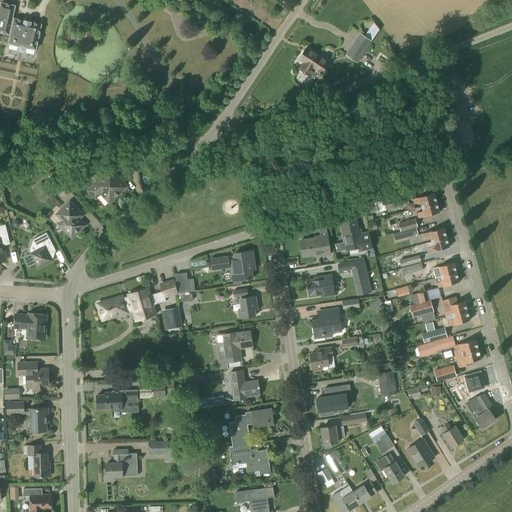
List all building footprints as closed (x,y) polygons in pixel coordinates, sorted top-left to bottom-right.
[(12,20),(15,6),(1,3),(0,7),(0,32),(11,35),(9,44),(18,46),(17,50),(19,52),(23,53),(25,52),(26,47),(36,50),(41,24),(14,19),(14,21),(12,20)] [(357,62),(371,41),(360,33),(345,55),(357,62)] [(306,75),(318,56),(306,48),(298,60),(303,63),(298,70),(306,75)] [(318,56),(306,75),(309,77),(310,76),(314,79),(318,73),(321,75),(329,61),(319,55),(318,56)] [(453,100),(443,103),(447,116),(457,113),(453,100)] [(129,177),(136,171),(130,165),(123,171),(129,177)] [(126,187),(110,170),(93,186),(92,185),(86,190),(95,200),(101,194),(109,203),(126,187)] [(54,173),(41,186),(51,196),(64,183),(54,173)] [(422,207),(436,202),(434,193),(413,199),(414,204),(420,203),(422,207)] [(385,210),(402,206),(399,197),(383,201),(385,210)] [(79,212),(70,202),(56,214),(63,221),(58,225),(71,238),(85,225),(79,219),(79,216),(77,214),(79,212)] [(436,202),(422,207),(423,211),(416,213),(418,219),(424,217),(439,212),(436,202)] [(362,236),(361,233),(357,231),(354,218),(340,222),(346,250),(357,247),(358,251),(372,248),(369,235),(362,236)] [(400,231),(416,228),(417,227),(415,218),(397,223),(400,232),(400,231)] [(369,231),(377,229),(375,221),(367,222),(369,231)] [(0,262),(6,261),(2,246),(10,244),(5,225),(0,225),(0,262)] [(400,231),(400,232),(402,239),(418,234),(416,228),(400,231)] [(431,241),(446,237),(444,228),(429,232),(422,234),(424,239),(430,237),(431,241)] [(33,239),(38,249),(23,257),(28,267),(35,264),(38,269),(53,261),(49,254),(56,250),(46,232),(33,239)] [(330,255),(327,235),(319,236),(319,238),(301,240),(303,257),(320,254),(320,256),(330,255)] [(446,237),(431,241),(433,246),(426,248),(428,253),(434,251),(449,247),(446,237)] [(236,267),(231,267),(234,284),(242,283),(241,280),(252,278),(250,260),(254,259),(252,251),(234,254),(236,267)] [(211,270),(230,268),(228,255),(209,258),(211,270)] [(392,271),(397,270),(397,269),(402,268),(401,267),(421,262),(419,255),(394,262),(395,263),(390,264),(392,271)] [(371,292),(363,261),(338,265),(339,271),(352,269),(358,295),(371,292)] [(399,277),(405,276),(405,275),(423,269),(421,262),(397,269),(399,277)] [(435,278),(456,272),(453,262),(432,268),(432,266),(424,269),(427,280),(435,278)] [(456,272),(435,278),(438,288),(444,286),(459,282),(456,272)] [(175,274),(176,280),(178,293),(194,291),(193,279),(187,280),(186,273),(175,274)] [(334,294),(331,275),(314,278),(314,279),(307,281),(309,296),(325,294),(325,295),(334,294)] [(166,301),(165,298),(178,294),(178,293),(176,280),(160,285),(162,293),(150,296),(153,305),(166,301)] [(398,289),(401,296),(412,293),(410,285),(398,289)] [(122,296),(98,304),(103,320),(127,312),(127,311),(133,310),(135,318),(155,312),(153,305),(150,296),(147,288),(127,295),(129,298),(124,300),(123,296),(122,296)] [(414,306),(431,301),(428,290),(411,295),(413,305),(414,306)] [(193,301),(192,293),(178,295),(179,302),(193,301)] [(239,318),(255,316),(254,308),(257,308),(255,296),(240,298),(242,310),(238,310),(239,318)] [(446,317),(467,311),(464,301),(457,303),(455,297),(442,301),(446,317)] [(399,298),(394,300),(398,310),(403,308),(399,298)] [(343,310),(359,307),(358,299),(341,301),(343,310)] [(374,311),(383,305),(379,299),(370,305),(374,311)] [(414,306),(413,305),(409,306),(413,317),(433,312),(431,301),(414,306)] [(186,330),(182,307),(166,310),(170,332),(186,330)] [(341,331),(338,308),(323,310),(324,319),(312,321),(315,341),(325,340),(325,337),(331,336),(331,332),(341,331)] [(467,311),(446,317),(449,326),(470,320),(467,311)] [(33,316),(33,313),(28,313),(28,315),(15,314),(14,328),(27,329),(26,338),(37,339),(37,336),(45,337),(45,327),(43,327),(44,314),(37,314),(37,316),(33,316)] [(396,323),(395,319),(389,321),(391,331),(400,328),(399,322),(396,323)] [(424,343),(447,336),(444,327),(421,333),(424,343)] [(400,347),(398,340),(396,331),(390,333),(395,349),(400,347)] [(252,346),(250,332),(237,333),(237,332),(222,334),(216,335),(217,343),(215,343),(219,369),(228,368),(227,362),(241,360),(240,352),(238,353),(238,349),(252,346)] [(356,338),(356,337),(341,339),(343,348),(357,346),(358,349),(364,348),(362,337),(356,338)] [(446,338),(435,341),(438,350),(449,347),(446,338)] [(457,355),(478,349),(475,339),(454,345),(457,355)] [(436,351),(433,341),(425,344),(428,355),(437,353),(436,351)] [(312,367),(313,367),(314,372),(323,371),(323,370),(328,369),(328,365),(329,365),(328,359),(333,358),(331,348),(316,350),(317,353),(310,354),(312,367)] [(478,349),(457,355),(460,368),(474,364),(473,361),(480,359),(478,349)] [(455,351),(447,353),(448,359),(457,357),(455,351)] [(403,365),(412,365),(412,355),(402,356),(403,365)] [(38,361),(32,361),(17,362),(18,375),(26,375),(26,385),(32,385),(33,392),(39,391),(39,385),(47,384),(47,369),(39,369),(38,361)] [(437,382),(457,376),(453,365),(434,371),(437,382)] [(244,382),(242,370),(230,372),(234,400),(246,398),(246,397),(260,395),(258,380),(244,382)] [(391,371),(385,371),(377,373),(381,397),(395,394),(391,371)] [(480,371),(463,376),(468,393),(485,388),(480,371)] [(197,374),(188,374),(190,393),(199,392),(197,374)] [(154,397),(165,397),(166,392),(174,392),(174,381),(164,381),(164,383),(152,383),(153,385),(154,397)] [(329,415),(328,410),(334,409),(334,408),(344,406),(341,386),(325,388),(326,397),(317,398),(318,405),(316,405),(316,410),(318,410),(319,411),(320,417),(329,415)] [(4,389),(5,399),(20,399),(20,388),(4,389)] [(404,400),(420,396),(418,388),(402,392),(404,400)] [(138,412),(138,390),(120,390),(121,392),(105,392),(105,395),(96,395),(97,408),(112,408),(112,410),(121,410),(121,413),(138,412)] [(484,429),(488,426),(487,424),(495,419),(489,409),(492,407),(484,393),(472,400),(481,414),(475,418),(481,428),(483,427),(484,429)] [(199,399),(200,409),(225,405),(223,396),(199,399)] [(26,414),(26,408),(24,409),(24,401),(6,402),(6,415),(26,414)] [(381,401),(371,405),(373,411),(383,407),(381,401)] [(26,408),(26,414),(30,414),(30,431),(46,431),(46,423),(48,423),(48,408),(26,408)] [(233,446),(250,444),(247,424),(250,424),(251,427),(274,424),(273,419),(272,409),(250,412),(251,416),(246,416),(245,414),(235,416),(236,422),(230,423),(233,446)] [(341,425),(367,422),(366,413),(340,416),(341,425)] [(421,436),(430,431),(421,418),(413,423),(421,436)] [(176,433),(177,424),(168,424),(167,433),(176,433)] [(451,428),(448,424),(441,428),(444,433),(443,433),(451,447),(463,439),(455,426),(451,428)] [(335,428),(335,425),(321,427),(324,445),(324,448),(332,447),(331,444),(338,443),(337,436),(344,435),(343,427),(335,428)] [(394,447),(383,430),(367,440),(370,446),(378,441),(382,448),(385,447),(387,451),(394,447)] [(427,446),(424,442),(422,439),(407,448),(414,459),(419,467),(432,459),(430,456),(432,454),(427,446)] [(180,440),(148,441),(148,454),(181,453),(180,440)] [(250,444),(233,446),(229,447),(231,464),(246,461),(247,472),(259,470),(260,475),(271,473),(267,449),(257,451),(257,452),(252,453),(250,444)] [(41,453),(40,445),(27,445),(23,445),(23,455),(34,455),(34,477),(50,476),(49,467),(48,467),(47,453),(41,453)] [(186,457),(193,457),(192,447),(185,448),(186,457)] [(122,463),(122,458),(129,458),(128,449),(113,450),(113,458),(115,458),(115,463),(106,463),(106,477),(122,476),(122,463)] [(335,449),(323,457),(335,477),(341,473),(336,466),(332,460),(339,455),(335,449)] [(404,476),(395,461),(389,453),(375,462),(381,472),(384,470),(392,483),(404,476)] [(137,463),(127,464),(128,474),(132,474),(133,483),(151,481),(149,461),(137,462),(137,463)] [(336,466),(341,473),(345,470),(341,463),(336,466)] [(326,468),(317,473),(323,483),(332,478),(326,468)] [(209,490),(219,478),(210,471),(200,483),(209,490)] [(353,492),(360,503),(371,496),(377,492),(370,481),(353,492)] [(265,503),(265,498),(274,497),(273,487),(235,492),(237,502),(249,500),(251,511),(268,511),(267,503),(265,503)] [(36,495),(36,488),(23,489),(23,496),(30,496),(30,509),(29,511),(43,511),(43,509),(51,509),(50,495),(36,495)] [(360,503),(353,492),(341,498),(338,492),(331,497),(339,508),(340,511),(345,511),(349,510),(360,503)]
